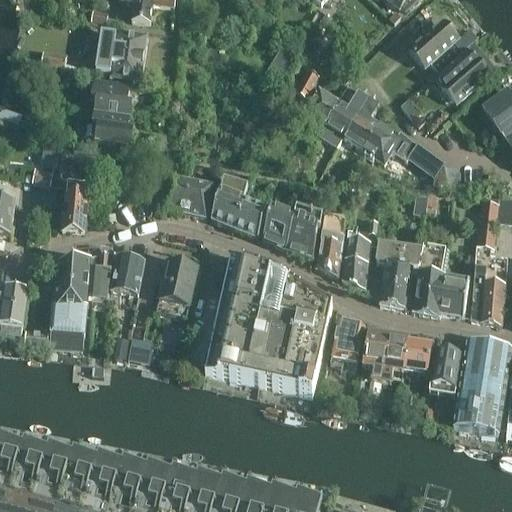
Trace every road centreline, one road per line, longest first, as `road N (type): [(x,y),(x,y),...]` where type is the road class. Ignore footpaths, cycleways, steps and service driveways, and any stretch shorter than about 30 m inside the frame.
road 1 (residential): [(511,343),(407,327),(256,256),(165,229),(0,264)]
road 2 (residential): [(511,178),(441,157),(368,84)]
